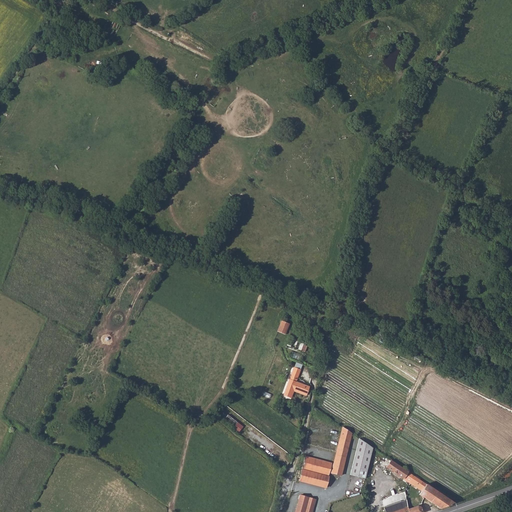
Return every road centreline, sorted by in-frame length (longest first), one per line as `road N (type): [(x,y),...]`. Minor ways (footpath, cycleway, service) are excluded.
road 1 (track): [(0,192),(98,219),(270,291),(311,319),(340,313)]
road 2 (track): [(340,313),(373,171),(472,0)]
road 3 (track): [(376,0),(218,64),(97,0)]
road 4 (track): [(262,288),(223,388),(195,423),(172,511)]
road 5 (unclassified): [(311,319),(318,369),(282,511)]
